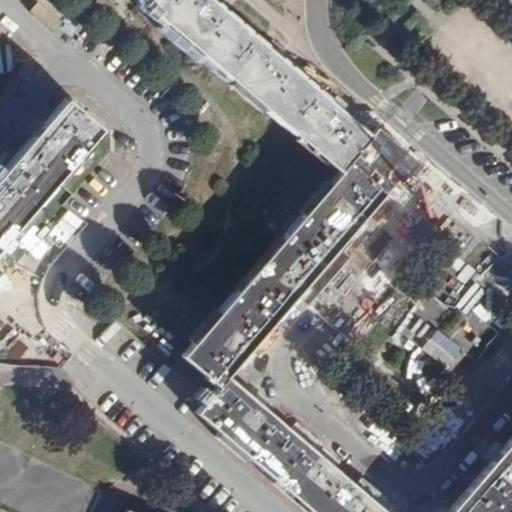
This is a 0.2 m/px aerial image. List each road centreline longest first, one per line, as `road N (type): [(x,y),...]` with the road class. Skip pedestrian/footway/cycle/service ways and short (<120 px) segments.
road 1 (residential): [(274,511),(63,328),(52,306),(56,279),(151,168),(147,130),(56,55)]
road 2 (tertiary): [(317,0),(330,56),(511,212)]
